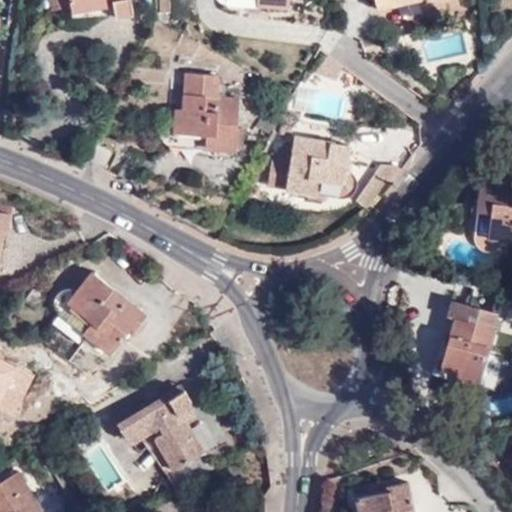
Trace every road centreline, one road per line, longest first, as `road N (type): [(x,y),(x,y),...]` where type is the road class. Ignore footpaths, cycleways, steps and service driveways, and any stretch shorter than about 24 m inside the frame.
road 1 (tertiary): [(0,160),(112,206),(217,264)]
road 2 (residential): [(406,212),(481,103),(508,78)]
road 3 (tertiary): [(287,383),(298,507)]
